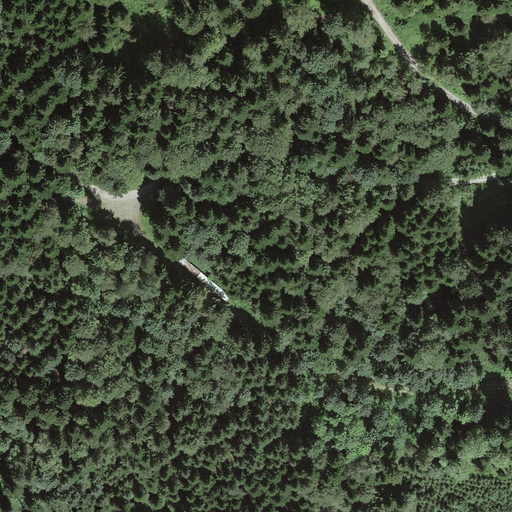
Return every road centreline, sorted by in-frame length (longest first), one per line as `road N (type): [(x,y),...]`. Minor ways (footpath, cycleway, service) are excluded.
road 1 (track): [(0,124),(106,206),(228,151),(271,153),(329,175),(392,182),(511,170)]
road 2 (track): [(106,206),(299,360),(390,388),(511,383)]
road 3 (track): [(364,0),(428,79),(470,108),(511,120)]
